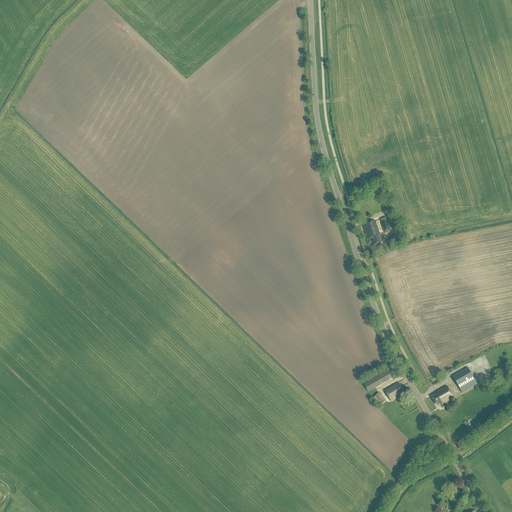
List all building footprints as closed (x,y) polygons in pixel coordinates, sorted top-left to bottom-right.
[(375,222),(363,226),(368,240),(372,239),(374,246),(381,243),(379,236),(380,236),(375,222)] [(381,224),(384,232),(390,229),(388,222),(381,224)] [(462,393),(477,385),(468,368),(453,376),(462,393)] [(379,394),(378,394),(376,396),(371,391),(392,379),(386,369),(362,383),(367,391),(366,392),(379,407),(386,401),(379,394)] [(399,383),(386,391),(392,401),(401,396),(406,394),(399,383)] [(438,395),(433,398),(438,407),(440,405),(441,407),(442,406),(444,409),(447,407),(448,406),(446,403),(454,398),(447,387),(438,392),(438,395)]
